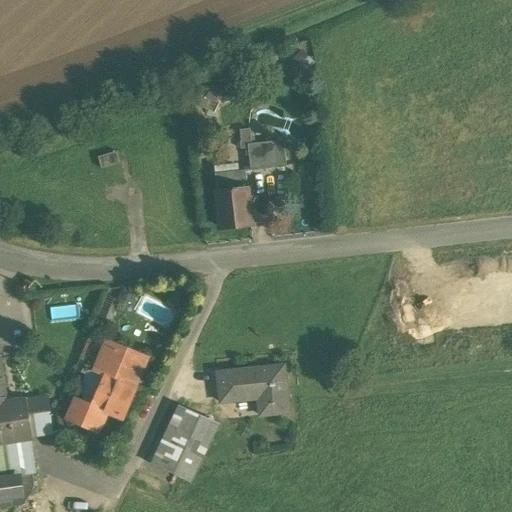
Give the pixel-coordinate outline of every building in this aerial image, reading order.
[(275,141),(261,143),(264,170),(278,168),(275,141)] [(261,143),(247,145),(250,171),(264,170),(261,143)] [(116,152),(98,157),(101,169),(119,163),(116,152)] [(245,170),(215,174),(217,192),(216,193),(220,228),(251,224),(245,170)] [(132,287),(123,288),(119,296),(124,303),(133,303),(137,295),(132,287)] [(51,307),(52,317),(79,313),(77,304),(51,307)] [(146,359),(107,343),(95,372),(134,388),(146,359)] [(27,400),(6,403),(0,363),(0,443),(28,439),(32,439),(27,400)] [(283,366),(217,373),(220,403),(258,399),(260,416),(288,413),(283,366)] [(95,372),(89,370),(79,392),(89,396),(87,403),(93,405),(92,407),(104,412),(122,419),(135,389),(134,388),(95,372)] [(47,397),(27,400),(32,439),(53,435),(47,397)] [(77,398),(68,418),(96,431),(104,412),(92,407),(93,405),(87,403),(77,398)] [(211,420),(179,406),(151,464),(183,480),(211,420)] [(28,439),(0,443),(0,479),(32,475),(34,475),(28,439)] [(0,479),(0,511),(13,511),(12,507),(24,506),(34,488),(32,475),(0,479)]
